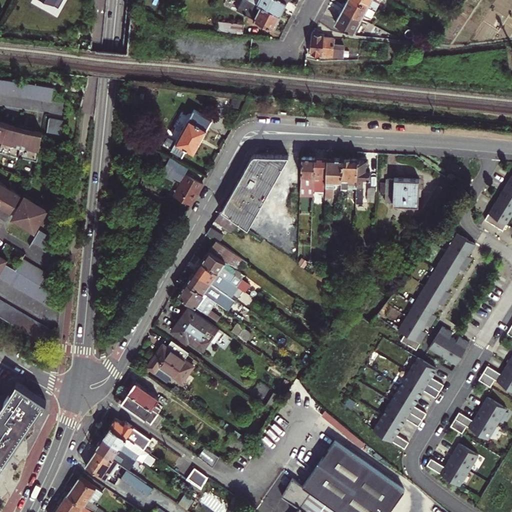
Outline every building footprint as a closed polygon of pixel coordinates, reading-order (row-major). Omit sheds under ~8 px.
[(279,13),(256,1),(253,0),(241,0),(237,10),(273,27),(279,13)] [(256,0),(256,1),(279,13),(285,0),(256,0)] [(369,5),(359,0),(347,0),(343,8),(362,18),(364,13),(369,5)] [(378,0),(359,0),(369,5),(376,9),(380,1),(378,0)] [(376,9),(369,5),(364,13),(372,16),(376,9)] [(362,18),(343,8),(335,23),(354,32),(362,18)] [(324,33),(312,32),(310,53),(343,56),(345,45),(334,44),(335,37),(324,36),(324,33)] [(0,92),(30,96),(38,97),(52,99),(54,87),(0,78),(0,92)] [(211,119),(194,110),(171,149),(181,155),(186,147),(193,150),(211,119)] [(45,128),(54,130),(56,130),(61,130),(63,116),(47,115),(45,128)] [(0,151),(7,154),(36,159),(41,131),(32,129),(29,129),(25,128),(21,127),(14,126),(0,120),(0,151)] [(251,157),(222,210),(239,222),(248,228),(289,155),(254,154),(251,157)] [(315,156),(302,156),(299,212),(313,212),(314,188),(315,156)] [(326,189),(327,157),(315,156),(314,188),(326,189)] [(342,158),(327,157),(326,189),(325,196),(333,197),(334,180),(341,181),(342,158)] [(357,158),(342,158),(341,181),(341,188),(349,189),(349,184),(356,184),(357,158)] [(367,159),(357,158),(356,184),(356,203),(363,203),(364,180),(370,180),(370,168),(367,167),(367,159)] [(173,194),(190,204),(202,181),(186,172),(173,194)] [(393,204),(419,206),(420,179),(394,178),(394,179),(386,179),(386,182),(386,194),(385,202),(393,202),(393,204)] [(0,205),(2,207),(10,212),(20,194),(0,182),(0,205)] [(511,188),(506,185),(498,198),(511,207),(511,188)] [(13,215),(17,217),(30,226),(34,228),(45,208),(25,195),(21,201),(20,203),(18,207),(15,211),(13,215)] [(511,214),(511,207),(498,198),(489,212),(507,223),(511,214)] [(222,210),(215,221),(227,230),(232,233),(239,222),(222,210)] [(507,223),(489,212),(485,218),(503,229),(507,223)] [(220,241),(224,235),(211,227),(207,232),(220,241)] [(52,236),(46,232),(39,228),(32,240),(45,248),(52,236)] [(469,255),(476,243),(457,232),(446,250),(469,263),(472,257),(469,255)] [(216,240),(209,250),(237,269),(244,259),(216,240)] [(209,250),(202,260),(251,295),(256,288),(248,282),(250,278),(237,269),(209,250)] [(469,263),(446,250),(436,267),(455,278),(461,268),(465,270),(469,263)] [(28,276),(35,280),(40,283),(41,282),(50,288),(53,283),(44,277),(47,272),(23,258),(16,269),(22,272),(28,276)] [(251,295),(202,260),(195,270),(219,287),(232,296),(236,290),(257,305),(260,301),(251,295)] [(10,265),(4,262),(0,268),(0,275),(3,277),(10,265)] [(3,277),(9,281),(16,269),(10,265),(3,277)] [(455,278),(436,267),(425,285),(447,298),(451,292),(448,290),(455,278)] [(16,269),(9,281),(15,285),(22,272),(16,269)] [(195,270),(187,281),(217,302),(229,310),(232,305),(216,293),(219,287),(195,270)] [(375,270),(372,273),(369,278),(388,292),(394,283),(375,270)] [(28,276),(22,272),(15,285),(21,288),(28,276)] [(28,276),(21,288),(28,292),(35,280),(28,276)] [(35,280),(28,292),(33,296),(40,283),(35,280)] [(187,281),(179,293),(222,324),(246,341),(252,333),(223,312),(222,314),(213,307),(217,302),(187,281)] [(33,296),(39,299),(46,287),(40,283),(33,296)] [(447,298),(425,285),(415,302),(433,313),(439,303),(443,305),(447,298)] [(46,287),(39,299),(45,303),(53,291),(46,287)] [(0,315),(4,318),(11,306),(5,302),(0,310),(0,315)] [(433,313),(415,302),(407,315),(425,326),(427,323),(431,326),(437,315),(433,313)] [(10,321),(17,309),(11,306),(4,318),(10,321)] [(188,308),(172,330),(187,341),(189,339),(203,349),(218,329),(188,308)] [(16,325),(23,313),(17,309),(10,321),(16,325)] [(22,328),(29,316),(23,313),(16,325),(22,328)] [(407,315),(398,329),(405,333),(421,342),(427,332),(423,330),(425,326),(407,315)] [(28,332),(35,320),(29,316),(22,328),(28,332)] [(34,336),(41,324),(35,320),(28,332),(34,336)] [(454,329),(444,323),(430,346),(444,354),(455,335),(452,333),(454,329)] [(41,340),(47,327),(41,324),(34,336),(41,340)] [(41,340),(47,343),(54,331),(47,327),(41,340)] [(416,349),(421,342),(405,333),(401,339),(416,349)] [(457,362),(471,340),(461,334),(459,337),(455,335),(444,354),(457,362)] [(185,360),(190,352),(172,339),(167,347),(163,344),(147,367),(171,384),(176,377),(182,382),(194,367),(185,360)] [(409,371),(440,390),(445,382),(432,375),(436,368),(418,356),(409,371)] [(488,365),(484,371),(495,378),(511,388),(511,368),(506,365),(501,373),(488,365)] [(436,396),(440,390),(409,371),(400,386),(419,397),(424,388),(436,396)] [(495,378),(484,371),(479,379),(490,386),(495,378)] [(129,391),(159,413),(162,408),(156,404),(160,398),(136,381),(129,391)] [(0,463),(15,443),(36,411),(44,399),(18,382),(9,395),(7,393),(3,399),(5,400),(0,408),(0,463)] [(391,400),(423,419),(427,412),(414,404),(419,397),(400,386),(391,400)] [(129,391),(121,402),(152,423),(159,413),(129,391)] [(507,408),(487,396),(478,411),(498,423),(507,408)] [(419,425),(423,419),(391,400),(382,414),(401,425),(406,417),(419,425)] [(459,411),(455,418),(466,425),(489,438),(498,423),(478,411),(473,420),(459,411)] [(156,426),(164,416),(159,413),(152,423),(156,426)] [(373,429),(405,448),(409,441),(396,433),(401,425),(382,414),(373,429)] [(110,426),(144,449),(148,442),(131,431),(134,426),(126,420),(124,423),(116,418),(110,426)] [(466,425),(455,418),(451,425),(462,432),(466,425)] [(145,449),(144,449),(110,426),(104,436),(134,457),(159,474),(163,469),(142,454),(145,449)] [(245,444),(232,434),(226,442),(239,452),(245,444)] [(98,447),(118,461),(119,462),(124,455),(132,461),(134,457),(104,436),(97,447),(98,447)] [(336,440),(303,486),(340,511),(389,511),(405,489),(336,440)] [(479,454),(459,442),(450,458),(469,470),(479,454)] [(213,466),(220,456),(204,445),(198,455),(213,466)] [(118,461),(98,447),(86,465),(107,479),(112,471),(118,461)] [(431,458),(427,464),(438,471),(460,485),(469,470),(450,458),(445,466),(431,458)] [(121,471),(124,466),(119,462),(118,461),(112,471),(118,475),(121,471)] [(124,466),(121,471),(128,475),(132,483),(142,490),(147,481),(124,466)] [(196,468),(188,479),(200,487),(208,476),(196,468)] [(80,476),(68,493),(83,503),(94,511),(95,511),(105,511),(98,507),(96,503),(103,492),(80,476)] [(340,511),(303,486),(292,478),(283,495),(299,507),(295,511),(340,511)] [(59,506),(67,511),(76,511),(83,503),(68,493),(59,506)]
